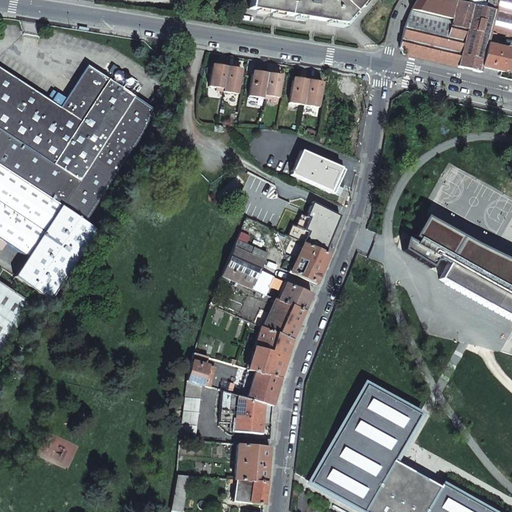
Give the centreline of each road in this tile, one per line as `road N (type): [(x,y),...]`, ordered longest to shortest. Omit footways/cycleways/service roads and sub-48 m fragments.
road 1 (residential): [(275,511),(292,381),(356,218),(383,64)]
road 2 (residential): [(1,0),(383,64)]
road 3 (residential): [(383,64),(511,92)]
